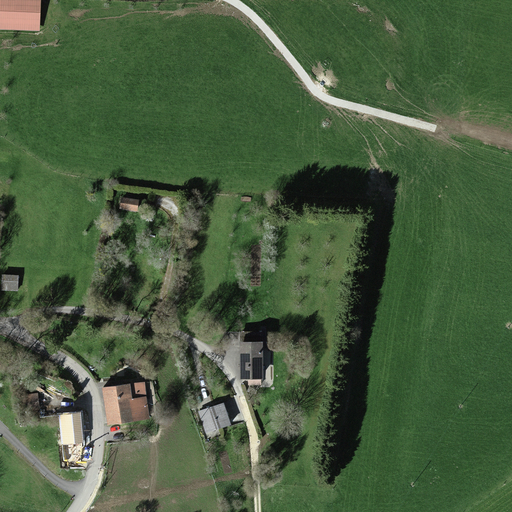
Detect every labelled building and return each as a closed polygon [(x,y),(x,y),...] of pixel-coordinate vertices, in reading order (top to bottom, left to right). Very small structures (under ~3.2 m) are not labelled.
[(0,0),(0,30),(41,33),(42,0),(0,0)] [(141,204),(123,202),(122,212),(140,213),(141,204)] [(4,279),(4,293),(22,294),(23,280),(4,279)] [(263,336),(243,336),(244,382),(264,381),(263,336)] [(142,381),(103,386),(108,422),(146,417),(142,381)] [(36,393),(22,395),(24,410),(39,408),(36,393)] [(222,407),(200,415),(207,435),(229,428),(222,407)] [(80,416),(62,417),(64,463),(82,462),(80,416)]
